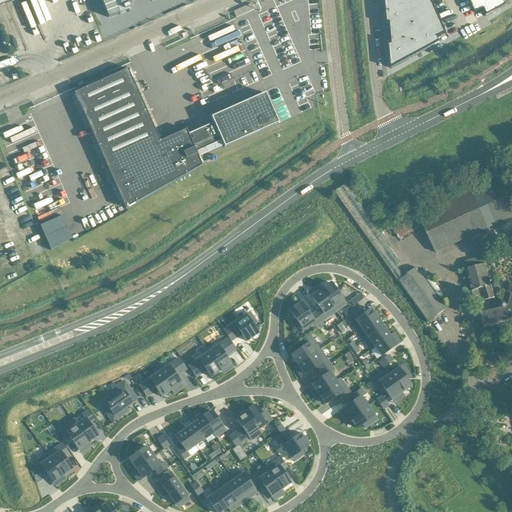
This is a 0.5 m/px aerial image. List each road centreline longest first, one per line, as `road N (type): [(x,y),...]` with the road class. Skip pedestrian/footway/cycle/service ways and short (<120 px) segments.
road 1 (residential): [(272,342),(282,289),(322,267),(352,274),(394,314),(423,369),(421,397),(403,425)]
road 2 (unclassified): [(0,100),(226,0)]
road 3 (tertiary): [(0,371),(131,315),(199,265)]
road 4 (tertiary): [(199,265),(0,356)]
road 5 (tertiary): [(199,265),(354,157)]
road 6 (unclassified): [(330,0),(354,157)]
road 7 (unclassified): [(394,137),(378,106),(366,0)]
road 8 (residential): [(110,452),(156,414),(229,389)]
